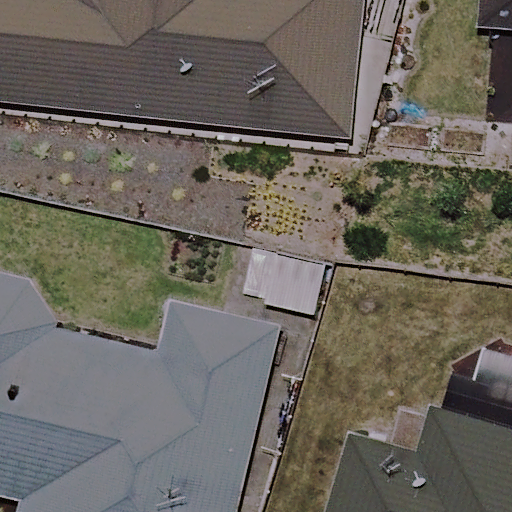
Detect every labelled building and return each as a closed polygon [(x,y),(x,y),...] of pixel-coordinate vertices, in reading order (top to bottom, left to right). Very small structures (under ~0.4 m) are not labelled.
[(0,0),(0,101),(350,141),(366,0),(0,0)] [(511,0),(488,0),(486,24),(511,26),(511,0)] [(333,268),(257,248),(244,297),(320,317),(333,268)] [(43,287),(0,275),(0,492),(29,501),(25,511),(247,511),(299,331),(177,295),(160,355),(34,320),(43,287)] [(511,511),(511,358),(459,342),(425,455),(357,434),(333,511),(511,511)]
